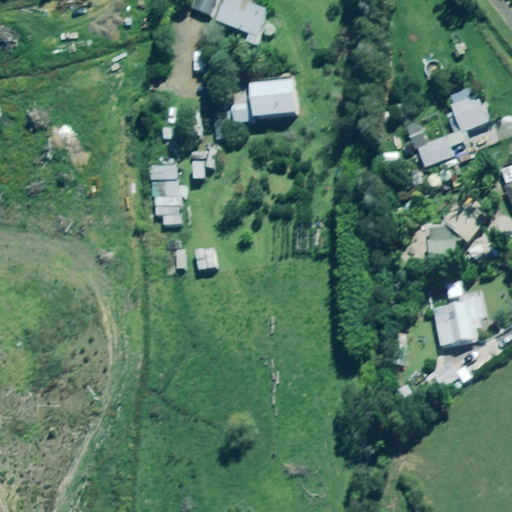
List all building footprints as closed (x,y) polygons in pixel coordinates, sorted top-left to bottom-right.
[(220,0),(197,0),(193,10),(213,18),(220,0)] [(271,12),(236,0),(229,0),(220,25),(252,36),(249,45),(258,48),(271,12)] [(470,56),(460,34),(443,43),(448,54),(455,50),(460,60),(470,56)] [(211,66),(198,64),(196,82),(209,83),(211,66)] [(260,123),(301,118),(297,86),(256,91),(236,93),(239,125),(260,123)] [(475,90),(452,98),(460,118),(452,121),(458,136),(465,134),(466,138),(497,127),(487,98),(479,100),(475,90)] [(411,104),(398,105),(399,124),(412,123),(411,104)] [(233,112),(217,113),(219,145),(235,144),(233,112)] [(426,130),(426,132),(427,132),(438,129),(434,117),(423,121),(426,130)] [(427,132),(426,132),(426,130),(416,133),(419,145),(429,141),(427,132)] [(456,159),(450,140),(421,150),(427,169),(456,159)] [(511,170),(501,176),(511,199),(511,170)] [(458,264),(458,247),(466,244),(472,248),(485,229),(456,210),(444,229),(444,230),(431,230),(432,264),(458,264)] [(486,245),(471,252),(476,263),(491,257),(486,245)] [(245,283),(243,270),(231,272),(233,285),(245,283)] [(465,287),(448,290),(452,310),(437,312),(444,349),(480,343),(476,321),(487,319),(483,295),(467,298),(465,287)] [(462,379),(454,366),(437,377),(445,390),(462,379)]
